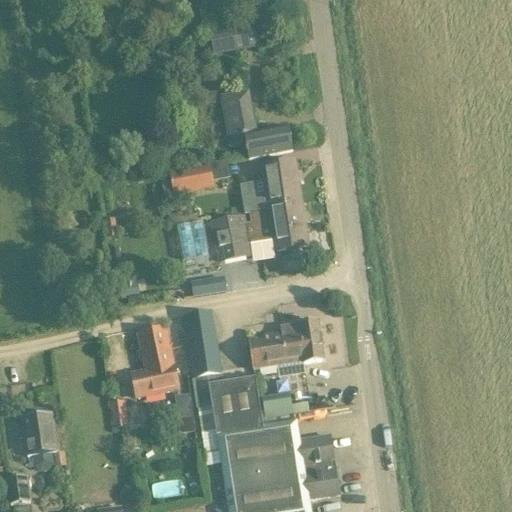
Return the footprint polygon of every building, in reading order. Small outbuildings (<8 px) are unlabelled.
[(258,49),(257,43),(260,42),(257,25),(254,25),(209,34),(212,58),(258,49)] [(248,94),(221,99),(224,119),(230,118),(234,140),(243,138),(248,163),(292,154),(288,132),(257,138),(248,94)] [(265,197),(243,200),(245,215),(249,215),(267,212),(267,210),(301,204),(295,162),(260,168),(265,197)] [(209,168),(169,176),(173,197),(213,189),(209,168)] [(245,218),(209,224),(217,266),(252,259),(249,245),(273,241),(275,254),(308,249),(303,215),(301,204),(267,210),(267,212),(249,215),(251,226),(246,227),(245,218)] [(106,239),(116,237),(114,220),(104,221),(106,239)] [(136,281),(119,284),(122,301),(138,298),(136,281)] [(193,299),(205,297),(203,285),(191,287),(193,299)] [(220,379),(211,315),(183,319),(193,383),(220,379)] [(249,342),(250,346),(254,371),(303,364),(303,366),(323,363),(318,324),(280,330),(281,337),(249,342)] [(133,399),(151,395),(177,390),(172,370),(174,369),(166,331),(137,337),(141,353),(138,354),(139,362),(143,361),(145,375),(147,374),(148,380),(130,384),(133,399)] [(297,423),(276,427),(263,429),(255,381),(209,388),(228,511),(311,511),(310,502),(339,498),(330,439),(300,443),(297,423)] [(288,400),(262,404),(265,420),(291,416),(288,400)] [(108,407),(112,433),(127,431),(123,405),(108,407)] [(21,420),(27,459),(33,458),(34,469),(40,473),(47,472),(51,466),(50,455),(57,454),(51,416),(21,420)] [(27,478),(5,481),(9,506),(31,503),(27,478)]
